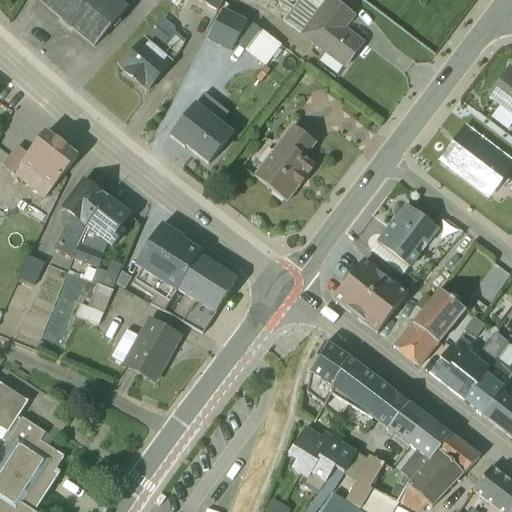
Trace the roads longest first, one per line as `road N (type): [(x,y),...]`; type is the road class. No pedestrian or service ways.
road 1 (residential): [(284,290),(0,53)]
road 2 (residential): [(511,462),(284,290)]
road 3 (unclassified): [(121,511),(284,290)]
road 4 (residential): [(505,4),(385,160)]
road 5 (residential): [(385,160),(284,290)]
road 6 (unclassified): [(385,160),(511,255)]
